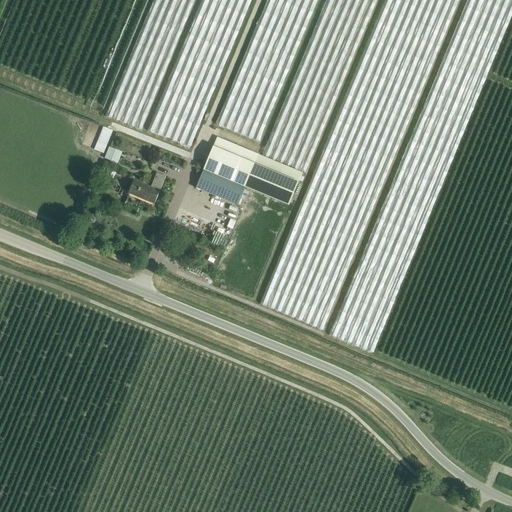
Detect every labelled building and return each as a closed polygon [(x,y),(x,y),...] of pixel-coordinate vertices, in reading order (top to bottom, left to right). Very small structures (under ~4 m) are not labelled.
[(88,146),(98,149),(105,126),(96,123),(88,146)] [(113,161),(117,150),(111,147),(106,159),(113,161)] [(213,148),(203,170),(246,189),(287,207),(297,185),(213,148)] [(203,170),(195,188),(238,207),(246,189),(203,170)] [(153,204),(165,176),(156,172),(150,187),(134,180),(128,194),(153,204)] [(177,213),(175,218),(188,223),(190,219),(177,213)]
